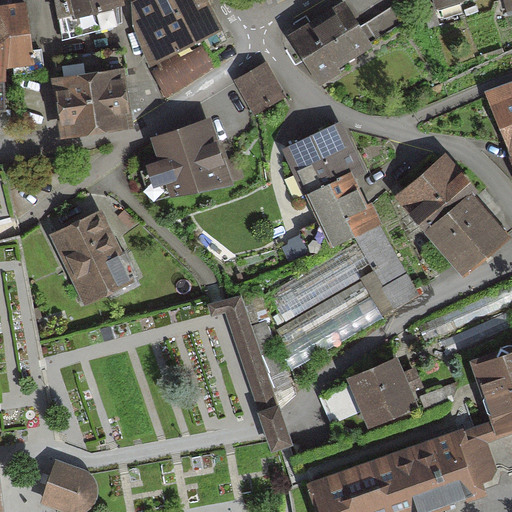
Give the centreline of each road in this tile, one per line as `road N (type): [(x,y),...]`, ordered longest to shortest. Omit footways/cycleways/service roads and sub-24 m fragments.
road 1 (residential): [(257,39),(303,97),(344,120),(451,149),(500,183),(511,205)]
road 2 (residential): [(50,141),(141,129),(247,56),(257,39)]
road 3 (residential): [(38,0),(50,141)]
